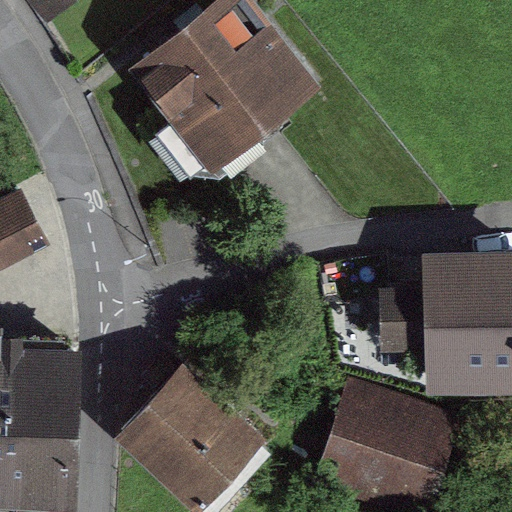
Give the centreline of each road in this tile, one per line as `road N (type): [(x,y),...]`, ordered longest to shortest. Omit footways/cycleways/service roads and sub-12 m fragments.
road 1 (residential): [(97,296),(322,243),(511,214)]
road 2 (residential): [(97,296),(67,154),(0,36)]
road 3 (residential): [(94,511),(97,296)]
